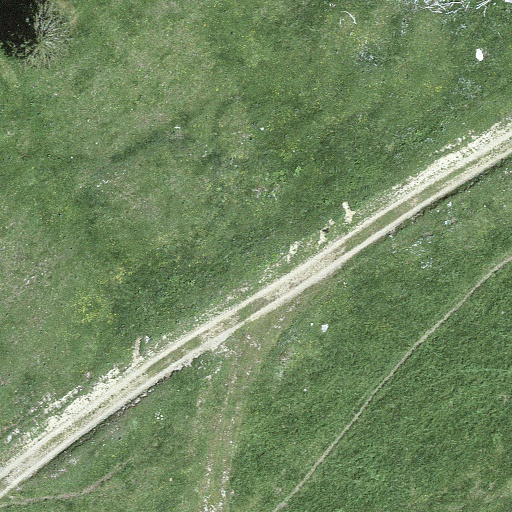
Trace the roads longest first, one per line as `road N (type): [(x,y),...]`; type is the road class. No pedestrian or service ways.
road 1 (track): [(0,491),(261,307),(511,147)]
road 2 (track): [(261,307),(213,475),(213,511)]
